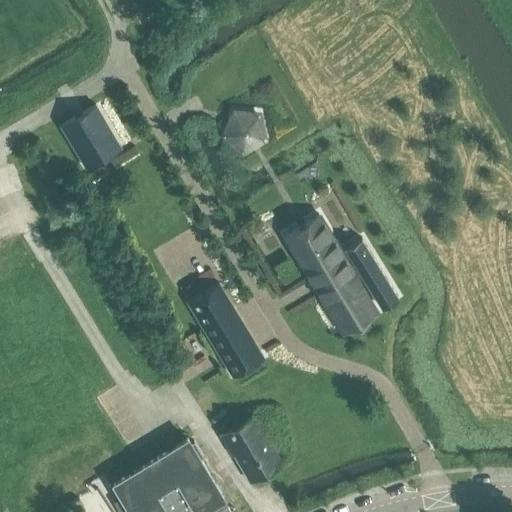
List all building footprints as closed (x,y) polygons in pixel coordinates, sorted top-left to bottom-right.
[(62,124),(79,153),(87,166),(121,146),(96,103),(79,113),(62,124)] [(356,273),(350,263),(319,212),(285,232),(345,331),(379,311),(356,273)] [(355,260),(350,263),(356,273),(361,270),(381,305),(398,295),(362,236),(346,246),(355,260)] [(220,280),(189,299),(233,372),(264,354),(220,280)] [(220,432),(228,447),(230,446),(249,479),(280,462),(260,425),(254,413),(220,432)] [(122,494),(114,498),(122,511),(168,511),(174,508),(176,511),(184,511),(187,510),(183,503),(190,499),(198,511),(203,509),(205,511),(220,502),(218,499),(224,495),(200,456),(204,453),(194,437),(190,440),(187,435),(113,481),(122,494)]
